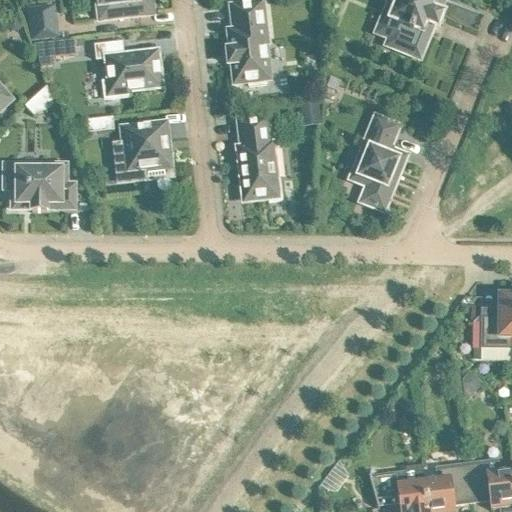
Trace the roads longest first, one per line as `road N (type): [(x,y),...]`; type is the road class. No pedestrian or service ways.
road 1 (residential): [(209,253),(180,0)]
road 2 (residential): [(412,255),(497,36)]
road 3 (residential): [(209,253),(0,247)]
road 4 (residential): [(412,255),(209,253)]
